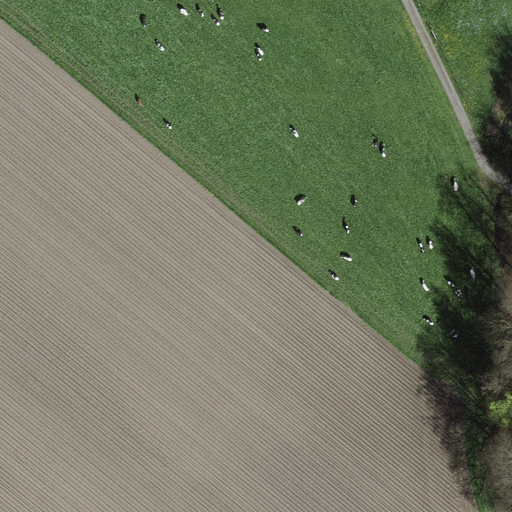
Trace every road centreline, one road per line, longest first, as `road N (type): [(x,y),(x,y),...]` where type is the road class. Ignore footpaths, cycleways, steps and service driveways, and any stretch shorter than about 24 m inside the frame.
road 1 (track): [(511,243),(492,310),(488,440),(509,511)]
road 2 (track): [(511,200),(485,174),(403,0)]
